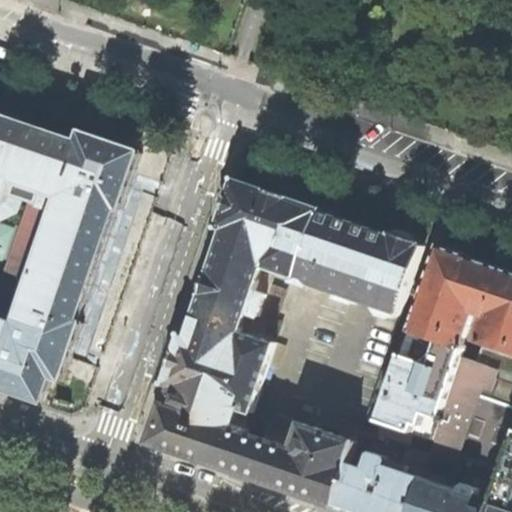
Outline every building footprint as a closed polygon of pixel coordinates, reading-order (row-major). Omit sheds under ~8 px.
[(0,385),(46,401),(55,375),(62,377),(65,379),(85,321),(81,320),(119,208),(124,209),(144,150),(86,131),(83,140),(22,120),(0,112),(0,385)] [(243,474),(337,505),(351,463),(359,441),(304,423),(296,449),(248,432),(249,429),(246,428),(251,413),(254,414),(278,343),(277,342),(244,331),(250,313),(261,317),(269,294),(257,290),(266,267),(277,271),(298,277),(297,281),(312,286),(313,283),(340,292),(339,298),(357,304),(358,298),(376,305),(376,306),(382,315),(392,318),(402,314),(426,244),(424,244),(414,235),(405,231),(394,233),(391,232),(391,234),(323,210),(324,207),(277,191),(237,178),(220,228),(225,230),(212,269),(211,269),(202,296),(189,335),(184,334),(167,384),(174,386),(168,403),(165,402),(159,420),(154,436),(158,444),(243,474)] [(413,330),(467,349),(468,344),(467,344),(477,312),(487,315),(479,340),(504,349),(497,368),(511,373),(511,271),(474,258),(475,257),(457,251),(442,246),(413,330)] [(269,294),(272,284),(277,271),(266,267),(257,290),(269,294)] [(272,284),(269,294),(261,317),(250,313),(244,331),(277,342),(295,292),(272,284)] [(464,357),(467,349),(413,330),(397,376),(382,421),(436,439),(464,357)] [(511,373),(497,368),(464,357),(436,439),(437,440),(433,452),(447,457),(449,452),(507,472),(511,456),(511,373)] [(279,415),(274,438),(285,441),(290,417),(279,415)] [(356,511),(413,511),(428,472),(426,472),(433,452),(408,444),(402,463),(389,459),(389,457),(377,453),(374,454),(369,468),(351,463),(337,505),(356,511)] [(511,511),(511,456),(507,472),(494,511),(493,511),(511,511)] [(493,511),(494,511),(477,505),(481,490),(480,487),(469,484),(465,485),(428,472),(413,511),(493,511)]
